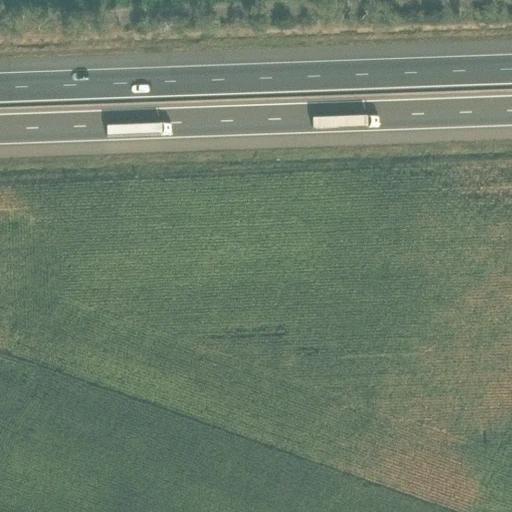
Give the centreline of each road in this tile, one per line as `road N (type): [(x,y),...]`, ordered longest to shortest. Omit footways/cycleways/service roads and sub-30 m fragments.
road 1 (motorway): [(0,127),(511,107)]
road 2 (motorway): [(511,66),(0,84)]
road 3 (unclassified): [(0,21),(511,6)]
